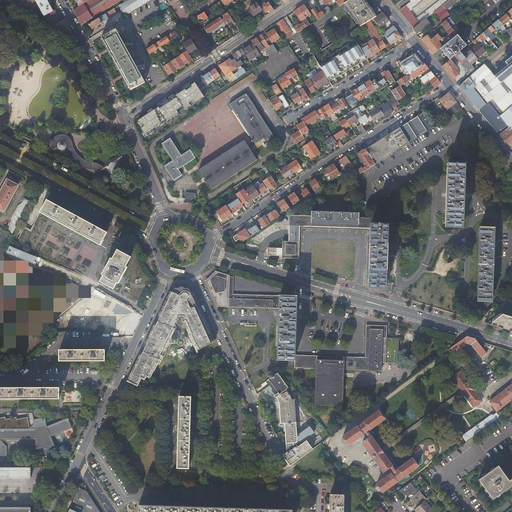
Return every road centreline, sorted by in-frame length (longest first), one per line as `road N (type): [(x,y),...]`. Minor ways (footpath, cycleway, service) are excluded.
road 1 (residential): [(448,83),(209,242)]
road 2 (tertiary): [(124,117),(300,0)]
road 3 (residential): [(279,461),(193,270)]
road 4 (secondary): [(159,227),(0,139)]
road 5 (secondary): [(0,155),(153,241)]
road 6 (residential): [(414,42),(284,121)]
road 7 (secondary): [(249,265),(394,308)]
road 8 (residential): [(135,341),(68,340),(20,378),(0,379)]
road 9 (residential): [(511,246),(485,307),(467,299),(466,246)]
road 10 (residential): [(60,0),(124,117)]
road 11 (tertiary): [(135,341),(79,460)]
road 12 (secondary): [(394,308),(511,344)]
road 13 (residential): [(472,511),(447,478),(511,432)]
